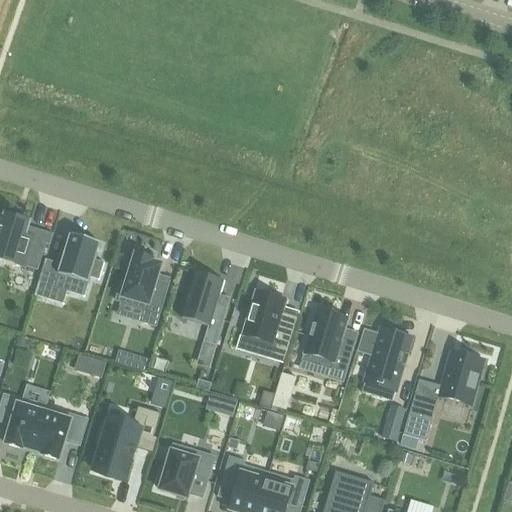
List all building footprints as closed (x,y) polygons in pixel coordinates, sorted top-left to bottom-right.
[(47,243),(26,236),(30,224),(23,221),(23,220),(13,217),(12,218),(5,216),(5,218),(0,217),(0,260),(38,272),(47,243)] [(54,289),(84,298),(90,279),(99,281),(104,264),(96,261),(101,245),(70,236),(61,265),(61,266),(60,270),(44,265),(39,284),(54,289)] [(156,328),(168,287),(157,283),(162,266),(153,264),(154,261),(136,256),(126,287),(121,285),(116,302),(146,311),(143,324),(156,328)] [(217,347),(228,309),(216,306),(223,283),(196,274),(182,320),(208,328),(204,343),(217,347)] [(256,293),(243,336),(278,347),(274,361),(285,365),(299,318),(282,314),(286,302),(256,293)] [(322,313),(318,312),(305,355),(333,363),(328,379),(343,383),(355,344),(342,340),(347,320),(337,317),(339,313),(323,309),(322,313)] [(384,387),(396,390),(403,367),(406,368),(409,357),(407,356),(412,340),(381,331),(379,335),(364,331),(357,354),(373,358),(366,381),(378,385),(377,387),(384,389),(384,387)] [(438,398),(470,408),(478,381),(481,382),(485,370),(482,369),(484,363),(452,353),(441,389),(438,398)] [(150,362),(137,357),(133,370),(146,374),(150,362)] [(106,364),(95,361),(90,377),(102,380),(106,364)] [(166,409),(170,397),(155,393),(152,405),(166,409)] [(289,398),(276,394),(272,408),(285,412),(289,398)] [(24,450),(33,452),(46,409),(4,397),(0,411),(0,422),(12,426),(6,446),(23,451),(24,450)] [(237,402),(225,398),(221,413),(233,417),(237,402)] [(436,412),(413,406),(404,436),(427,443),(436,412)] [(139,438),(153,442),(161,415),(138,408),(132,430),(109,423),(94,472),(126,482),(139,438)] [(391,408),(382,439),(396,443),(405,412),(391,408)] [(87,422),(46,409),(33,452),(42,455),(42,456),(59,462),(65,442),(80,447),(87,422)] [(160,492),(188,500),(194,480),(207,484),(215,459),(173,446),(166,471),(161,469),(156,487),(161,488),(160,492)] [(230,458),(221,487),(236,492),(230,511),(257,511),(269,474),(244,467),(245,463),(230,458)] [(374,485),(336,473),(324,511),(382,511),(385,502),(370,498),(374,485)] [(286,511),(288,507),(301,511),(310,482),(295,478),(294,482),(269,474),(257,511),(286,511)]
